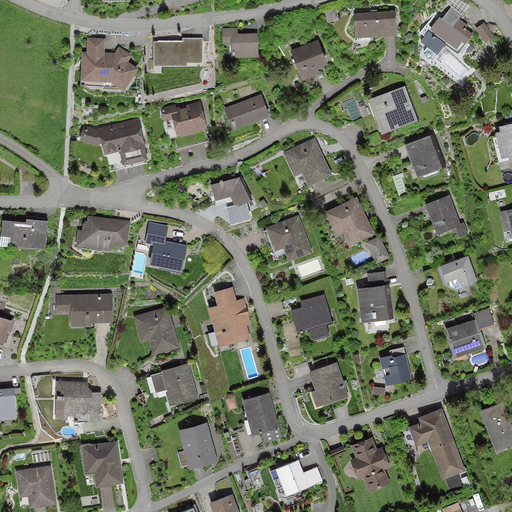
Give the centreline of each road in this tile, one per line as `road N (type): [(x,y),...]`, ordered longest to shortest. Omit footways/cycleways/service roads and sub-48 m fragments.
road 1 (residential): [(127,194),(228,160),(292,125),(326,126),(351,152),(387,226),(438,393)]
road 2 (residential): [(127,194),(215,231),(242,262),(289,416),(308,436)]
road 3 (residential): [(306,0),(130,26),(71,19),(22,0)]
road 4 (residential): [(0,372),(77,365),(110,381),(130,437),(142,511)]
road 5 (residential): [(438,393),(308,436)]
